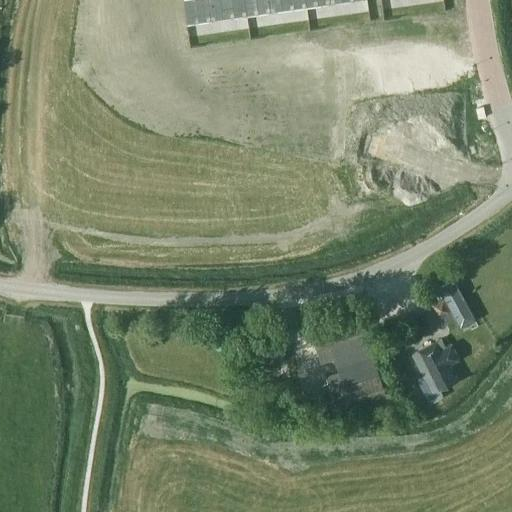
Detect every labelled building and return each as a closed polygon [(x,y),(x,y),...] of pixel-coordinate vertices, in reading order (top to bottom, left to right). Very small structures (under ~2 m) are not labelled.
[(165,0),(168,21),(228,13),(226,0),(165,0)] [(226,0),(228,13),(288,5),(287,0),(226,0)] [(432,305),(438,317),(449,311),(459,330),(474,322),(453,282),(438,290),(443,299),(432,305)] [(367,331),(358,304),(310,320),(325,362),(333,359),(338,373),(326,378),(337,411),(350,407),(353,415),(379,406),(380,409),(401,402),(395,387),(381,392),(366,348),(377,344),(372,330),(367,331)] [(451,345),(445,348),(441,340),(414,354),(426,377),(419,381),(430,402),(442,395),(438,390),(459,380),(449,363),(458,359),(451,345)]
